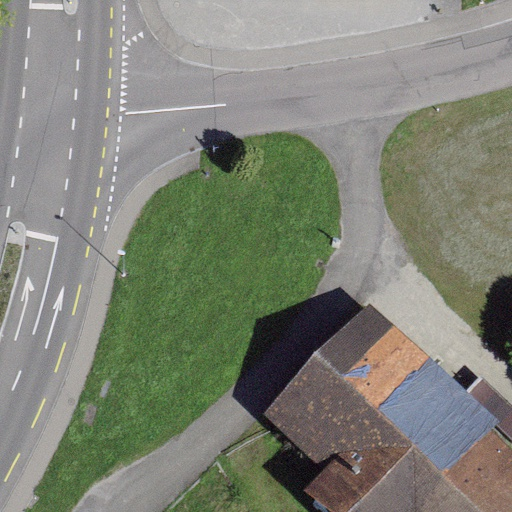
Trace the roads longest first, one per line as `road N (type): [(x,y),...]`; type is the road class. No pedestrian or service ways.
road 1 (residential): [(511,60),(354,92),(94,110)]
road 2 (secondary): [(0,467),(39,380),(85,185),(94,110)]
